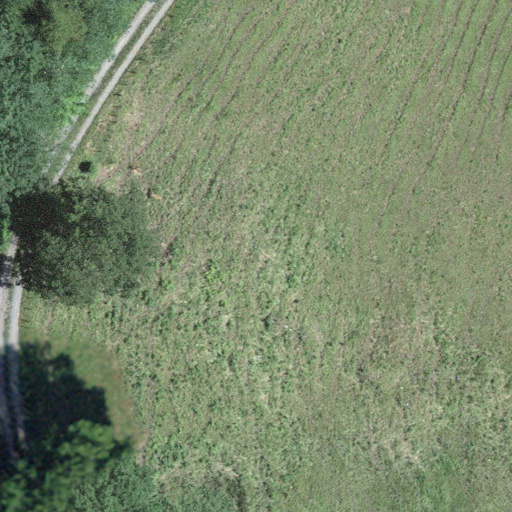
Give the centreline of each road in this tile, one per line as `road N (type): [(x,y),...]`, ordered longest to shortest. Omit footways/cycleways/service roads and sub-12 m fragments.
road 1 (track): [(0,345),(23,223),(74,125),(158,0)]
road 2 (track): [(34,511),(0,349)]
